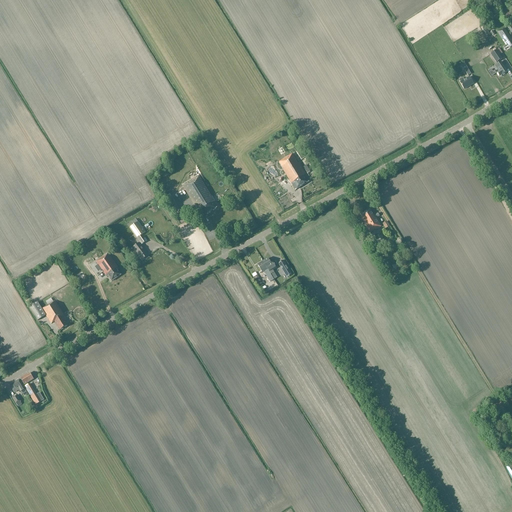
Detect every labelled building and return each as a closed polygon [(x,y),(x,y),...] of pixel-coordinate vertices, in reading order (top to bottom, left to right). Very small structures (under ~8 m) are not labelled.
[(509,48),(511,46),(511,40),(504,29),(498,33),(507,46),(508,45),(509,48)] [(497,50),(490,54),(496,63),(502,59),(500,55),(503,53),(499,49),(497,51),(497,50)] [(502,75),(507,72),(501,62),(495,66),(499,72),(497,73),(499,77),(502,75)] [(471,74),(465,64),(465,63),(461,65),(464,70),(465,70),(468,76),(471,74)] [(470,77),(464,80),(463,79),(462,79),(460,80),(459,81),(460,82),(464,90),(473,84),(470,77)] [(296,152),(302,160),(306,157),(301,149),(296,152)] [(295,190),(309,181),(293,153),(279,162),(295,190)] [(191,177),(193,180),(183,186),(199,212),(202,217),(218,208),(214,202),(215,202),(198,176),(196,174),(191,177)] [(180,220),(185,217),(177,204),(172,207),(180,220)] [(373,216),(370,209),(360,215),(370,233),(381,226),(376,218),(380,216),(378,213),(373,216)] [(391,227),(387,221),(382,224),(386,230),(391,227)] [(137,239),(139,237),(145,233),(138,222),(130,228),(137,239)] [(140,243),(136,246),(132,248),(135,252),(136,251),(142,260),(145,258),(145,259),(146,259),(148,258),(148,257),(147,256),(148,256),(141,246),(144,243),(141,238),(140,238),(139,237),(137,239),(138,240),(140,243)] [(108,254),(96,262),(107,277),(108,277),(112,282),(121,275),(118,270),(119,269),(108,254)] [(268,259),(263,262),(270,275),(274,273),(273,271),(276,269),(273,263),(271,264),(268,259)] [(390,266),(387,261),(382,264),(385,269),(390,266)] [(267,277),(270,282),(273,280),(272,278),(263,262),(258,265),(262,273),(265,271),(266,273),(265,274),(267,277)] [(287,266),(281,269),(284,274),(290,271),(287,266)] [(133,284),(125,290),(127,293),(135,287),(133,284)] [(60,330),(68,325),(65,321),(66,320),(64,316),(54,301),(42,309),(51,324),(55,322),(60,330)] [(46,316),(37,302),(29,307),(38,321),(46,316)] [(30,373),(20,379),(24,385),(33,380),(30,373)] [(25,389),(19,380),(10,385),(13,392),(19,389),(21,392),(25,389)] [(30,384),(24,387),(36,405),(41,402),(30,384)] [(17,395),(14,397),(12,398),(16,405),(16,404),(18,407),(22,404),(20,401),(21,401),(17,395)]
